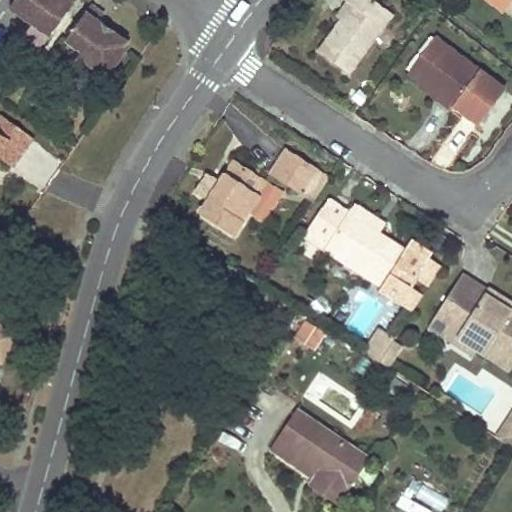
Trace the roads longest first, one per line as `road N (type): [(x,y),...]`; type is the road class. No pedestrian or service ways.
road 1 (unclassified): [(42,489),(124,204),(167,125),(227,43)]
road 2 (residential): [(511,158),(486,189),(441,193),(236,64),(227,43)]
